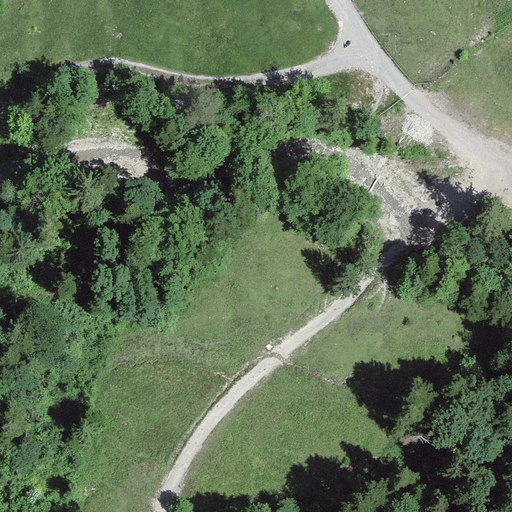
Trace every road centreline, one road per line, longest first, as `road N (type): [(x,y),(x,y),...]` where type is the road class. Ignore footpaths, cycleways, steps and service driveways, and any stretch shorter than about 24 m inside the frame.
road 1 (track): [(511,174),(449,214),(415,222),(351,298),(265,363),(201,437),(165,511)]
road 2 (track): [(511,169),(444,128),(392,80),(342,0)]
